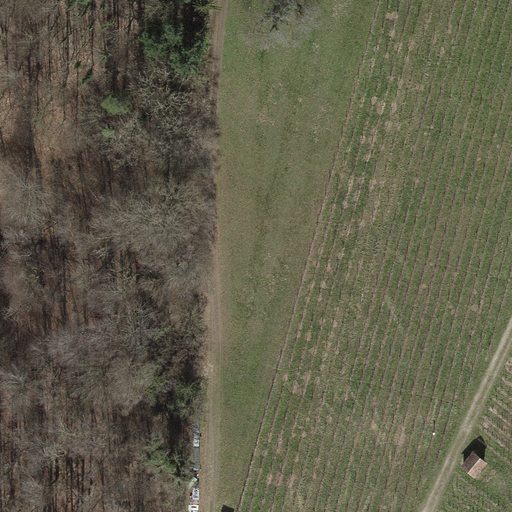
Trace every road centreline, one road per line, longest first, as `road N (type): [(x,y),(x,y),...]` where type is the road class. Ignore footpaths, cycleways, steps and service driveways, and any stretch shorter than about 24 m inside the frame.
road 1 (track): [(220,0),(211,48),(208,511)]
road 2 (track): [(430,511),(511,334)]
